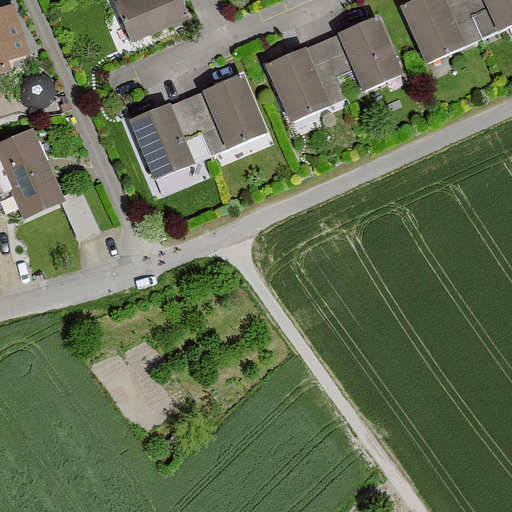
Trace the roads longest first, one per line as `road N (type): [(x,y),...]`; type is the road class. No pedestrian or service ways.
road 1 (residential): [(511,105),(147,269)]
road 2 (track): [(227,238),(422,511)]
road 3 (residential): [(147,269),(28,0)]
road 4 (residential): [(322,0),(124,85)]
road 5 (residential): [(0,310),(147,269)]
